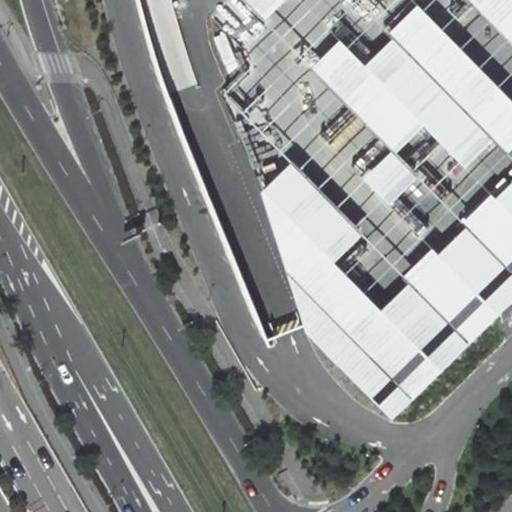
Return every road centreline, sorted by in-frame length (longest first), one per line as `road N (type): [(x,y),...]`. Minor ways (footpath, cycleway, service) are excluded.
road 1 (trunk): [(170,339),(72,118),(35,0)]
road 2 (unclassified): [(0,233),(86,358),(175,511)]
road 3 (primary): [(170,339),(0,61)]
road 4 (primary): [(0,242),(135,511)]
road 5 (primary): [(272,511),(170,339)]
road 6 (unclassified): [(451,417),(351,511)]
